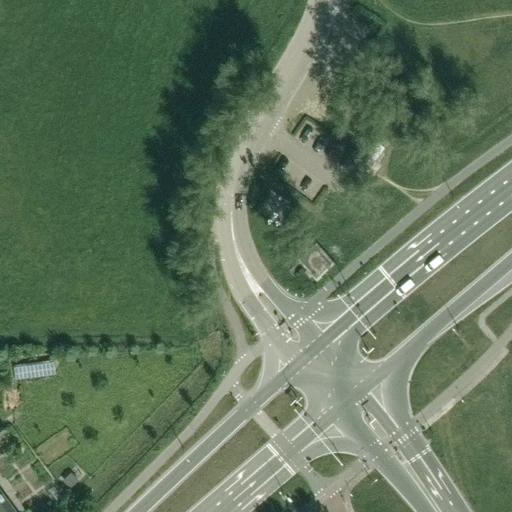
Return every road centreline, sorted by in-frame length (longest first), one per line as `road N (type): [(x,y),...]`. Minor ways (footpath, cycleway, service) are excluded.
road 1 (tertiary): [(235,246),(235,169),(324,0)]
road 2 (secondary): [(511,188),(320,343)]
road 3 (secondary): [(296,364),(139,511)]
road 4 (secondary): [(361,390),(511,260)]
road 5 (secondary): [(217,511),(336,410)]
road 6 (secondary): [(451,511),(361,390)]
road 7 (secondary): [(336,410),(428,511)]
road 8 (tertiary): [(235,246),(255,307),(296,364)]
road 9 (tertiary): [(320,343),(235,246)]
